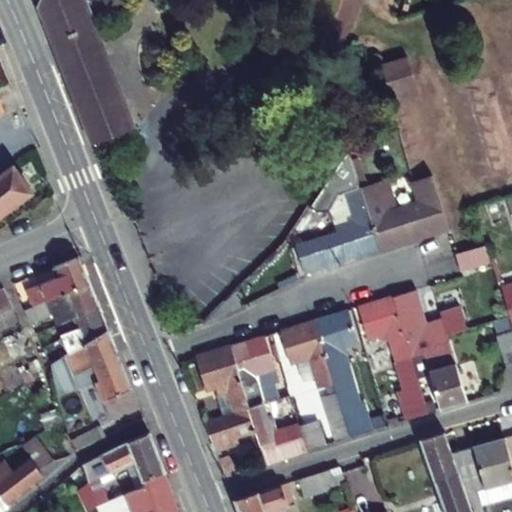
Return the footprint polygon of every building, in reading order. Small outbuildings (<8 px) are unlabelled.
[(42,0),(42,2),(96,142),(133,129),(90,11),(107,5),(111,8),(114,0),(42,0)] [(387,78),(397,95),(416,85),(407,67),(387,78)] [(0,219),(2,217),(8,224),(48,192),(25,163),(0,182),(0,219)] [(370,177),(367,171),(358,173),(379,244),(410,234),(400,202),(388,206),(377,176),(370,177)] [(337,193),(332,204),(345,255),(379,244),(358,173),(350,176),(352,187),(337,193)] [(484,241),(456,250),(461,267),(490,258),(484,241)] [(48,300),(29,309),(32,315),(96,286),(87,265),(63,277),(66,284),(44,293),(48,300)] [(454,351),(431,280),(390,293),(411,363),(442,354),(454,351)] [(57,323),(80,313),(84,322),(108,313),(96,286),(32,315),(37,323),(54,318),(57,323)] [(390,293),(358,303),(367,333),(377,331),(386,359),(398,357),(401,366),(411,363),(390,293)] [(8,297),(0,300),(0,325),(18,318),(8,297)] [(352,337),(344,307),(315,316),(337,389),(347,387),(344,373),(350,372),(342,340),(352,337)] [(68,347),(45,356),(53,366),(114,337),(108,313),(84,322),(88,331),(66,341),(68,347)] [(315,316),(280,327),(289,356),(302,353),(313,384),(319,383),(323,392),(337,389),(315,316)] [(511,345),(507,332),(491,337),(500,366),(511,362),(511,345)] [(269,360),(261,333),(231,341),(241,376),(256,372),(254,365),(269,360)] [(101,402),(131,391),(114,337),(53,366),(58,381),(92,363),(100,383),(95,386),(101,402)] [(240,411),(202,422),(212,447),(235,440),(233,433),(255,428),(241,376),(231,341),(198,352),(205,381),(219,377),(228,407),(237,404),(240,411)] [(438,406),(470,396),(454,351),(442,354),(447,368),(429,374),(438,406)] [(263,458),(278,453),(256,372),(241,376),(255,428),(263,458)] [(108,421),(138,409),(131,391),(101,402),(108,421)] [(152,437),(123,448),(102,461),(111,483),(130,473),(139,495),(170,484),(152,437)] [(448,511),(480,511),(476,498),(461,458),(454,439),(428,447),(448,511)] [(511,444),(461,458),(476,498),(511,487),(511,444)] [(0,496),(4,495),(11,504),(45,479),(41,474),(55,462),(43,447),(29,458),(32,462),(16,475),(11,469),(0,476),(0,496)] [(342,491),(337,475),(305,486),(311,501),(342,491)] [(133,511),(179,511),(170,484),(139,495),(129,499),(133,511)] [(295,511),(301,510),(294,489),(245,504),(248,511),(295,511)]
